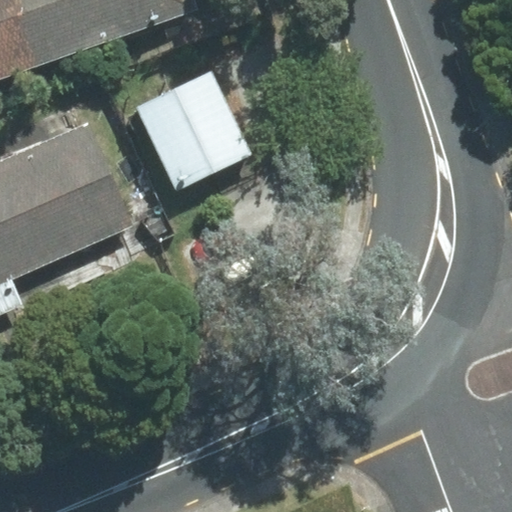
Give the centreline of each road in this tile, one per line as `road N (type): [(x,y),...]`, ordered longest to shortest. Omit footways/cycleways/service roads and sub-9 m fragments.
road 1 (tertiary): [(400,359),(49,511)]
road 2 (tertiary): [(388,0),(428,110),(451,215),(441,279),(400,359)]
road 3 (residential): [(452,511),(400,359)]
